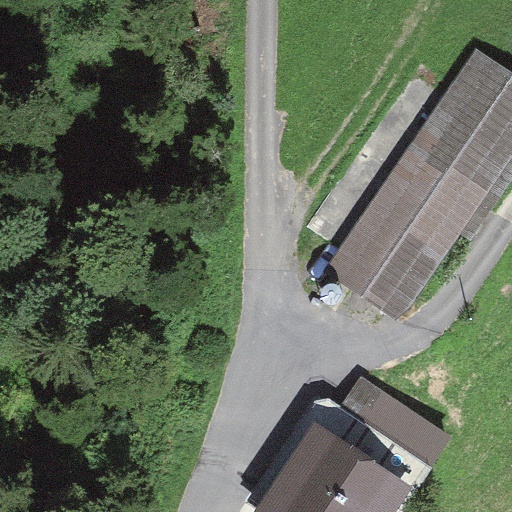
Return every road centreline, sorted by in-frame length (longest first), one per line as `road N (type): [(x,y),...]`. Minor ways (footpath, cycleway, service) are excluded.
road 1 (track): [(202,511),(261,347),(264,0)]
road 2 (track): [(261,347),(347,356),(394,346),(432,322),(474,278),(511,220)]
